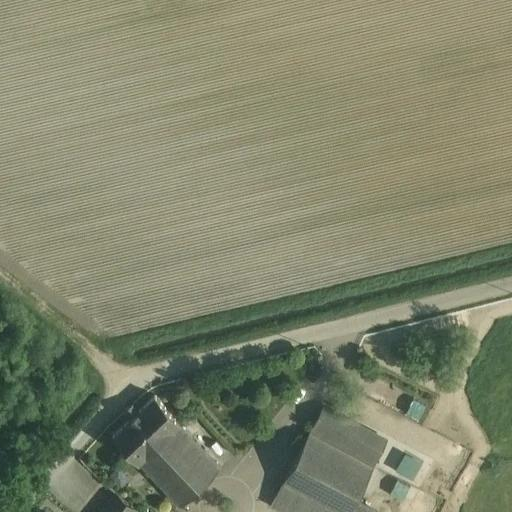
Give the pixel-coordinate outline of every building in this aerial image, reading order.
[(154,394),(112,434),(138,462),(140,460),(179,423),(180,422),(154,394)] [(319,410),(308,433),(372,466),(384,444),(319,410)] [(179,423),(140,460),(180,503),(220,466),(179,423)] [(290,465),(355,499),(372,466),(308,433),(290,465)] [(282,482),(339,511),(348,511),(355,499),(290,465),(282,482)] [(339,511),(282,482),(274,497),(275,498),(272,503),(289,511),(339,511)] [(111,490),(92,511),(131,511),(134,509),(111,490)] [(375,511),(376,510),(355,499),(348,511),(375,511)]
